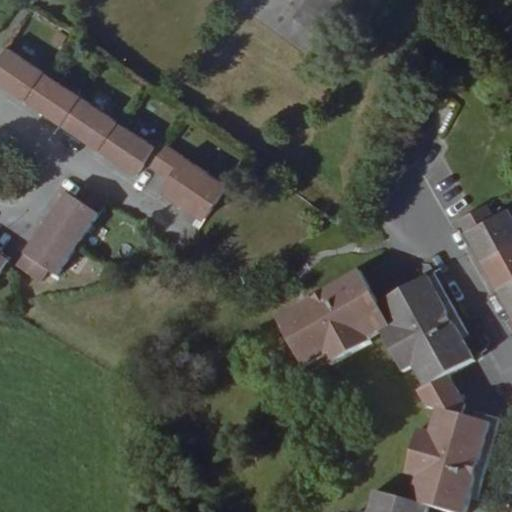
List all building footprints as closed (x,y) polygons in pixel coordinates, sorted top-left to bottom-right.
[(144,175),(145,173),(157,156),(8,57),(0,68),(0,84),(9,91),(6,96),(48,124),(52,119),(67,128),(64,134),(86,149),(90,144),(105,154),(101,160),(122,173),(126,168),(136,175),(142,179),(144,175)] [(185,166),(161,150),(157,156),(145,173),(148,175),(170,189),(179,175),(185,166)] [(185,166),(179,175),(170,189),(163,200),(190,219),(197,209),(212,219),(229,194),(199,175),(185,166)] [(108,213),(85,198),(78,209),(101,224),(108,213)] [(68,202),(27,264),(51,280),(60,286),(101,224),(78,209),(68,202)] [(511,228),(500,210),(491,216),(483,203),(456,220),(464,232),(469,229),(478,244),(474,246),(489,272),(494,269),(511,298),(507,301),(511,308),(511,228)] [(464,232),(474,246),(478,244),(469,229),(464,232)] [(0,287),(11,272),(0,264),(0,287)] [(27,264),(18,277),(42,292),(51,280),(27,264)] [(489,272),(507,301),(511,298),(494,269),(489,272)] [(432,404),(442,407),(442,405),(469,413),(472,403),(453,374),(479,358),(457,325),(456,326),(448,314),(448,310),(428,277),(380,307),(360,276),(326,297),(327,299),(314,307),(313,306),(279,327),(307,371),(328,358),(335,368),(372,344),(369,340),(381,333),(406,372),(416,366),(418,368),(428,385),(422,389),(432,404)] [(493,435),(496,422),(469,413),(442,405),(442,407),(435,429),(423,426),(420,435),(411,470),(422,474),(415,498),(379,487),(372,511),(361,508),(360,511),(431,511),(434,503),(463,511),(469,511),(481,476),(479,476),(484,460),(485,460),(493,435)]
